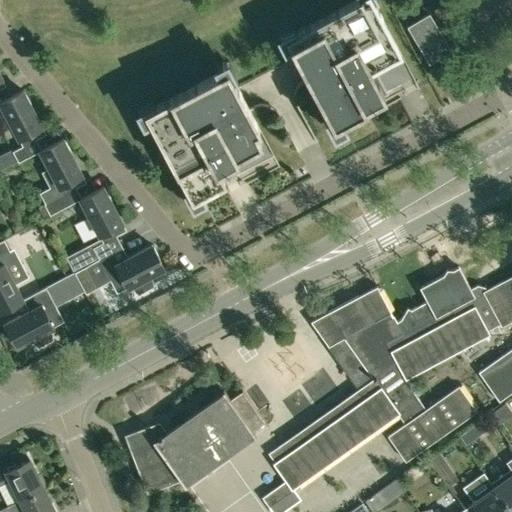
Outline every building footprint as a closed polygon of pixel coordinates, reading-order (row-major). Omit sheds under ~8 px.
[(365,6),(361,0),(356,0),(296,32),(300,40),(292,45),(297,55),(298,56),(309,78),(310,78),(330,117),(338,112),(342,120),(365,108),(366,108),(364,105),(383,95),(384,94),(383,93),(378,83),(373,72),(371,69),(383,63),(401,54),(383,21),(373,2),(365,6)] [(443,36),(430,13),(408,25),(421,48),(443,36)] [(201,195),(224,183),(225,183),(217,169),(237,158),(236,155),(261,142),(255,131),(258,129),(259,129),(249,110),(238,88),(237,87),(232,77),(223,81),(219,73),(154,107),(159,115),(151,120),(189,192),(197,187),(201,195)] [(18,161),(41,149),(36,139),(46,133),(23,90),(1,101),(0,101),(0,103),(22,145),(13,151),(18,161)] [(50,214),(82,197),(76,187),(86,182),(63,138),(42,149),(41,149),(18,161),(18,162),(40,150),(62,194),(44,203),(50,214)] [(98,258),(122,245),(116,235),(126,230),(103,186),(82,198),(82,197),(50,214),(50,215),(80,199),(103,242),(93,247),(98,258)] [(15,232),(24,227),(23,224),(19,217),(14,220),(11,226),(15,232)] [(0,309),(23,298),(0,255),(0,254),(10,250),(4,239),(0,240),(0,309)] [(122,245),(98,258),(109,278),(120,272),(128,287),(132,285),(134,289),(138,292),(152,285),(151,280),(149,276),(164,268),(151,244),(128,257),(122,245)] [(84,291),(97,284),(86,264),(74,271),(84,291)] [(426,408),(413,390),(406,377),(489,333),(487,330),(500,322),(502,325),(511,318),(511,277),(511,275),(486,289),(484,286),(477,284),(471,288),(458,265),(453,268),(447,268),(443,273),(420,286),(427,300),(411,309),(408,307),(401,318),(396,321),(377,285),(311,320),(360,388),(268,453),(287,480),(262,497),(268,505),(298,485),(297,484),(398,412),(405,422),(388,434),(406,459),(477,409),(459,384),(426,408)] [(62,275),(73,294),(83,289),(72,269),(62,275)] [(23,298),(0,309),(0,310),(22,299),(28,310),(5,322),(17,346),(32,338),(34,342),(39,345),(52,338),(51,333),(49,329),(53,326),(45,312),(56,306),(46,286),(23,298)] [(511,347),(478,371),(499,401),(511,391),(511,347)] [(159,421),(125,434),(145,486),(178,473),(185,484),(268,425),(243,390),(231,399),(224,388),(166,430),(159,421)] [(487,430),(480,421),(460,435),(466,444),(469,443),(487,430)] [(428,459),(447,486),(451,484),(458,479),(438,452),(428,459)] [(511,457),(506,462),(511,468),(491,482),(511,511),(511,457)] [(20,499),(43,487),(29,459),(6,470),(6,472),(0,474),(0,490),(7,505),(20,499)] [(427,478),(417,464),(413,467),(405,473),(415,487),(421,483),(427,478)] [(473,502),(463,509),(465,511),(511,511),(491,482),(484,472),(463,487),(473,502)] [(395,477),(365,498),(374,511),(404,490),(395,477)] [(0,511),(55,511),(43,487),(20,499),(7,505),(0,509),(0,511)] [(367,511),(361,503),(348,511),(367,511)]
